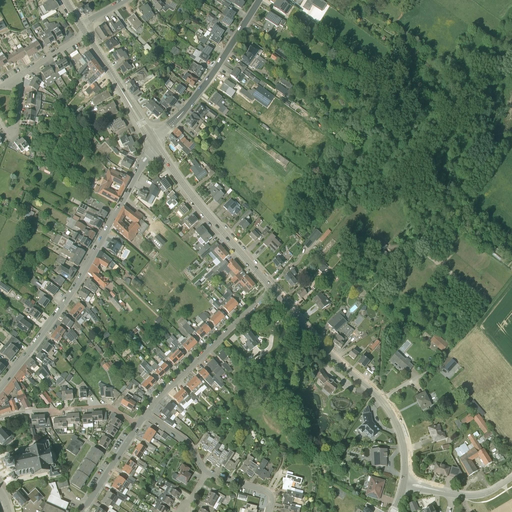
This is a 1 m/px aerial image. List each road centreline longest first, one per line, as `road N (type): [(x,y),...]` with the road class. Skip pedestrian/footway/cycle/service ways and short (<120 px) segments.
road 1 (residential): [(0,387),(70,294),(154,141)]
road 2 (secondary): [(403,483),(403,441),(382,399),(271,288)]
road 3 (secondary): [(271,288),(154,141)]
road 4 (track): [(511,276),(445,357),(382,399)]
road 5 (residential): [(144,413),(271,288)]
road 6 (residential): [(154,141),(259,0)]
road 7 (secondary): [(154,141),(85,33)]
